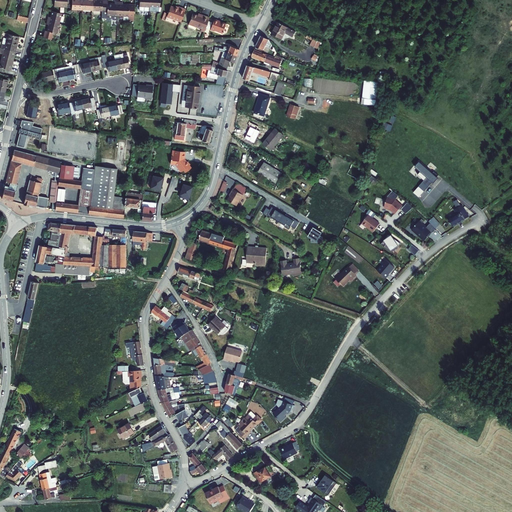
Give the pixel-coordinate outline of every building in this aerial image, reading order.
[(71,0),(72,8),(81,8),(81,0),(71,0)] [(81,0),(81,8),(91,9),(91,0),(81,0)] [(102,9),(102,0),(91,0),(91,9),(102,9)] [(107,0),(104,0),(102,0),(102,9),(101,13),(101,17),(111,17),(111,19),(117,19),(118,14),(118,0),(114,0),(114,3),(107,2),(107,0)] [(122,1),(118,0),(118,14),(129,14),(128,19),(133,19),(133,4),(122,3),(122,1)] [(139,0),(139,9),(149,9),(149,0),(139,0)] [(149,0),(149,9),(158,10),(159,0),(149,0)] [(178,6),(178,9),(170,6),(167,17),(180,21),(185,9),(178,6)] [(58,22),(61,12),(51,9),(49,15),(46,14),(45,19),(58,22)] [(188,24),(204,30),(208,17),(201,15),(200,16),(191,13),(188,24)] [(42,35),(55,37),(58,22),(45,19),(44,24),(47,24),(45,30),(43,30),(42,35)] [(221,33),(225,24),(213,19),(209,29),(214,31),(214,30),(221,33)] [(295,34),(277,24),(270,36),(280,41),(284,35),(292,39),(295,34)] [(13,52),(17,37),(6,34),(4,45),(2,45),(1,49),(13,52)] [(292,39),(284,35),(280,41),(282,43),(284,40),(289,39),(291,40),(292,39)] [(268,39),(264,37),(261,36),(256,47),(263,51),(265,47),(275,52),(268,39)] [(317,42),(313,40),(311,43),(309,46),(313,49),(317,42)] [(231,47),(230,50),(217,46),(216,49),(223,51),(236,56),(239,49),(231,47)] [(0,61),(0,68),(9,70),(13,52),(1,49),(0,51),(0,54),(2,55),(0,61)] [(228,60),(234,62),(236,56),(223,51),(219,63),(213,62),(212,66),(225,69),(228,60)] [(264,63),(267,56),(254,51),(251,58),(264,63)] [(276,56),(275,59),(267,56),(264,63),(270,65),(279,68),(281,64),(283,59),(276,56)] [(126,66),(125,57),(113,60),(115,70),(124,68),(123,67),(126,66)] [(88,62),(87,58),(75,60),(78,73),(90,71),(88,62)] [(102,68),(100,59),(88,62),(90,71),(98,70),(98,69),(102,68)] [(105,62),(104,59),(100,59),(102,68),(105,67),(107,71),(115,70),(113,60),(105,62)] [(72,65),(72,68),(63,70),(65,79),(74,78),(73,74),(78,73),(76,64),(72,65)] [(54,67),(54,68),(51,69),(53,78),(56,77),(57,81),(65,79),(63,70),(63,66),(54,67)] [(207,66),(205,66),(204,71),(207,72),(206,76),(216,79),(214,84),(223,85),(227,70),(225,69),(212,66),(207,66)] [(268,78),(270,73),(247,67),(243,80),(250,82),(253,74),(268,78)] [(53,78),(51,69),(39,71),(40,81),(53,78)] [(279,75),(271,73),(269,80),(277,83),(279,75)] [(312,86),(313,79),(305,78),(304,85),(312,86)] [(364,80),(362,103),(377,104),(378,81),(364,80)] [(162,83),(160,103),(171,104),(172,91),(179,92),(180,86),(162,83)] [(283,85),(277,83),(273,94),(280,96),(283,85)] [(196,109),(200,87),(183,85),(180,106),(196,109)] [(153,87),(138,86),(137,98),(151,101),(153,87)] [(263,117),(269,98),(259,95),(253,114),(263,117)] [(89,97),(81,99),(83,108),(91,107),(92,111),(95,110),(93,98),(89,99),(89,97)] [(83,108),(81,99),(73,101),(73,102),(69,103),(70,111),(71,113),(75,113),(75,110),(83,108)] [(69,103),(68,102),(56,104),(58,113),(70,111),(69,103)] [(33,118),(35,105),(26,104),(24,117),(33,118)] [(121,105),(108,107),(110,116),(123,113),(121,105)] [(300,109),(291,106),(286,118),(296,122),(300,109)] [(108,107),(95,110),(97,119),(110,116),(108,107)] [(20,134),(16,145),(24,148),(28,134),(40,137),(43,129),(33,126),(34,123),(22,121),(21,126),(22,127),(21,129),(20,129),(19,133),(20,134)] [(185,128),(195,129),(196,125),(184,123),(177,122),(175,135),(177,135),(177,139),(183,139),(185,128)] [(207,142),(212,127),(201,126),(196,139),(207,142)] [(286,134),(281,132),(276,130),(264,145),(271,151),(286,134)] [(36,155),(14,149),(11,160),(19,162),(33,166),(36,155)] [(184,152),(172,150),(171,156),(170,156),(169,164),(174,164),(180,172),(183,170),(185,172),(190,168),(186,162),(185,162),(183,159),(184,152)] [(60,165),(60,162),(36,155),(33,166),(45,170),(48,170),(48,172),(50,174),(54,176),(55,172),(59,173),(60,165)] [(19,162),(11,160),(5,181),(7,182),(12,183),(14,190),(13,191),(15,191),(17,184),(15,183),(21,166),(19,162)] [(431,173),(417,162),(413,167),(418,172),(416,175),(422,180),(417,187),(423,191),(430,182),(435,177),(436,175),(432,172),(431,173)] [(266,176),(271,168),(264,164),(259,172),(266,176)] [(60,165),(59,173),(58,178),(70,180),(72,166),(60,165)] [(117,169),(95,167),(91,194),(114,197),(117,169)] [(275,182),(281,174),(271,168),(266,176),(275,182)] [(82,169),(80,181),(80,189),(91,190),(93,170),(82,169)] [(162,183),(163,178),(152,176),(149,188),(159,190),(161,183),(162,183)] [(38,193),(41,181),(34,178),(33,181),(29,180),(26,190),(38,193)] [(57,186),(80,189),(80,181),(70,180),(58,178),(57,182),(57,186)] [(12,183),(7,182),(5,181),(0,198),(11,201),(13,191),(14,190),(12,183)] [(54,181),(51,181),(48,201),(52,202),(55,202),(57,186),(57,182),(54,181)] [(224,181),(220,190),(225,192),(228,183),(224,181)] [(179,195),(189,198),(193,187),(183,183),(182,187),(182,188),(182,190),(181,189),(179,195)] [(242,187),(236,184),(232,190),(238,194),(242,187)] [(246,190),(242,187),(238,194),(232,190),(226,201),(235,207),(246,190)] [(423,191),(417,187),(412,193),(418,197),(423,191)] [(80,189),(78,205),(89,206),(91,190),(80,189)] [(26,190),(22,204),(28,205),(28,204),(34,206),(34,205),(37,196),(38,193),(26,190)] [(398,196),(393,192),(386,200),(386,199),(383,210),(387,211),(388,210),(389,211),(391,213),(394,216),(398,211),(401,208),(393,202),(398,196)] [(114,197),(91,194),(90,206),(101,208),(105,208),(123,211),(124,207),(125,198),(114,197)] [(47,198),(37,196),(34,205),(45,208),(47,198)] [(137,208),(141,209),(141,201),(142,201),(125,198),(124,207),(137,208)] [(151,207),(151,203),(141,201),(141,209),(140,212),(139,220),(151,221),(152,213),(153,207),(151,207)] [(55,203),(54,210),(77,213),(77,212),(78,205),(55,202),(55,203)] [(412,209),(407,204),(402,209),(400,211),(405,216),(412,209)] [(78,205),(77,212),(81,213),(88,214),(89,206),(78,205)] [(101,208),(90,206),(89,206),(88,214),(100,215),(101,208)] [(463,211),(460,206),(455,209),(459,214),(463,211)] [(267,215),(271,217),(285,226),(285,227),(289,229),(290,229),(291,226),(295,229),(299,224),(299,223),(295,220),(294,221),(276,210),(276,209),(272,207),(270,210),(267,208),(263,214),(267,216),(267,215)] [(122,218),(123,211),(105,208),(104,216),(122,218)] [(451,211),(455,217),(446,222),(450,229),(467,217),(463,211),(459,214),(455,209),(451,211)] [(379,226),(367,217),(361,226),(365,229),(366,229),(373,234),(379,226)] [(425,228),(418,222),(411,229),(423,241),(427,237),(426,236),(434,228),(429,224),(425,228)] [(51,232),(48,246),(58,247),(58,246),(60,246),(61,236),(60,235),(60,233),(62,225),(57,224),(51,224),(49,224),(48,231),(51,232)] [(75,234),(76,226),(62,225),(60,233),(60,235),(61,236),(60,246),(60,248),(65,248),(68,233),(75,234)] [(89,235),(89,228),(80,227),(79,234),(89,235)] [(96,236),(97,228),(89,228),(89,235),(90,235),(96,236)] [(323,233),(314,228),(313,229),(311,228),(309,232),(311,233),(309,237),(312,238),(311,242),(323,242),(323,237),(321,236),(323,233)] [(125,246),(126,231),(113,230),(113,235),(113,238),(120,238),(120,246),(125,246)] [(222,241),(223,238),(201,231),(198,240),(197,240),(196,241),(229,251),(236,252),(238,246),(222,241)] [(146,242),(147,234),(134,232),(132,247),(134,247),(135,245),(142,246),(141,250),(145,251),(146,242)] [(94,245),(102,245),(103,237),(96,236),(90,235),(90,238),(94,238),(94,245)] [(399,245),(388,236),(380,246),(384,249),(386,246),(390,249),(389,250),(393,253),(399,245)] [(120,246),(112,246),(102,245),(101,249),(93,248),(92,255),(100,256),(100,260),(92,259),(66,257),(67,250),(65,250),(63,264),(93,266),(103,267),(125,268),(125,256),(126,256),(125,246),(120,246)] [(189,261),(194,246),(190,245),(184,260),(189,261)] [(93,273),(93,266),(63,264),(65,250),(65,248),(60,248),(60,246),(58,246),(58,247),(59,247),(58,249),(40,246),(36,262),(43,264),(46,254),(58,256),(56,264),(54,264),(54,273),(89,275),(89,272),(93,273)] [(419,253),(411,247),(408,252),(415,258),(419,253)] [(266,268),(268,250),(248,249),(247,266),(256,266),(256,268),(266,268)] [(214,269),(206,266),(206,268),(229,275),(235,257),(227,255),(224,266),(221,264),(220,267),(214,266),(214,269)] [(285,266),(285,263),(281,264),(283,276),(292,275),(292,278),(301,276),(298,260),(294,261),(294,264),(285,266)] [(393,269),(385,262),(376,272),(385,280),(387,276),(393,269)] [(352,266),(348,269),(335,281),(342,288),(349,282),(350,283),(356,277),(355,276),(358,273),(352,266)] [(200,275),(192,272),(180,268),(178,274),(198,281),(200,275)] [(39,283),(31,282),(28,298),(22,322),(29,323),(39,283)] [(185,292),(188,287),(182,284),(179,289),(185,292)] [(208,312),(211,306),(183,293),(180,297),(208,312)] [(167,330),(173,321),(175,318),(172,315),(170,318),(161,311),(155,307),(151,313),(157,317),(157,316),(160,318),(164,321),(161,325),(167,330)] [(164,307),(161,311),(170,318),(172,315),(168,312),(168,311),(164,307)] [(151,313),(150,315),(158,321),(160,318),(157,316),(157,317),(151,313)] [(225,327),(215,318),(207,326),(210,328),(211,327),(218,334),(225,327)] [(184,336),(189,332),(185,325),(183,326),(181,322),(172,328),(180,339),(181,338),(184,336)] [(201,346),(199,343),(191,331),(189,332),(184,336),(181,338),(190,352),(195,350),(195,349),(201,346)] [(143,365),(141,354),(139,342),(131,343),(131,346),(133,360),(136,360),(137,366),(143,365)] [(201,346),(195,349),(195,350),(199,359),(200,358),(203,364),(195,367),(197,369),(200,369),(204,367),(209,365),(210,365),(201,346)] [(240,358),(241,351),(226,348),(224,354),(240,358)] [(227,360),(238,363),(240,358),(224,354),(223,360),(227,361),(227,360)] [(174,366),(175,361),(171,361),(152,359),(155,376),(164,376),(170,377),(173,377),(173,373),(165,373),(164,364),(174,366)] [(212,372),(209,365),(204,367),(200,369),(197,369),(203,375),(212,372)] [(140,372),(127,371),(127,377),(128,377),(129,384),(129,393),(138,389),(139,388),(138,376),(140,375),(140,372)] [(213,376),(212,372),(203,375),(200,375),(202,385),(215,384),(213,376)] [(228,375),(225,384),(225,388),(224,392),(234,396),(236,388),(235,388),(237,380),(240,382),(241,378),(228,375)] [(157,390),(166,389),(169,388),(168,380),(170,380),(170,377),(164,376),(155,376),(157,390)] [(178,392),(177,387),(169,388),(166,389),(157,390),(158,396),(173,393),(178,392)] [(140,393),(138,389),(129,393),(127,394),(130,399),(131,399),(134,406),(146,402),(142,394),(140,395),(139,393),(140,393)] [(175,399),(173,393),(158,396),(160,403),(175,399)] [(232,405),(234,406),(237,400),(230,397),(223,409),(229,412),(232,405)] [(164,410),(170,407),(174,406),(176,405),(175,399),(160,403),(164,410)] [(292,415),(294,407),(292,407),(283,403),(278,401),(276,407),(279,410),(272,416),(280,424),(285,419),(285,418),(289,414),(292,415)] [(184,410),(184,404),(176,405),(178,411),(178,413),(174,415),(178,422),(188,417),(184,410)] [(170,407),(164,410),(168,417),(178,411),(176,405),(174,406),(170,407)] [(205,408),(203,406),(197,412),(208,423),(214,417),(207,410),(205,413),(203,411),(205,408)] [(195,414),(200,420),(198,423),(203,428),(208,423),(197,412),(195,414)] [(235,432),(245,442),(252,435),(250,434),(258,426),(259,427),(262,424),(262,421),(259,419),(257,419),(254,422),(249,417),(246,421),(245,420),(237,428),(238,429),(235,432)] [(228,420),(225,423),(231,430),(234,426),(228,420)] [(218,430),(222,425),(219,421),(214,426),(218,430)] [(203,428),(198,423),(189,433),(193,436),(200,429),(203,432),(205,430),(203,428)] [(122,440),(132,434),(131,433),(126,425),(116,431),(120,437),(122,440)] [(167,435),(161,426),(148,435),(149,437),(148,438),(149,440),(151,439),(152,441),(157,438),(158,440),(161,438),(167,435)] [(185,426),(178,429),(182,438),(189,445),(188,446),(189,448),(195,442),(191,438),(192,437),(188,432),(185,426)] [(230,445),(236,439),(223,426),(221,429),(226,435),(225,436),(224,435),(222,437),(230,445)] [(21,431),(15,428),(6,445),(12,449),(21,431)] [(164,441),(171,453),(177,450),(169,435),(168,436),(167,435),(161,438),(158,440),(153,442),(150,443),(152,447),(164,441)] [(235,451),(241,445),(236,439),(230,445),(235,451)] [(208,448),(201,441),(197,445),(204,452),(208,448)] [(294,452),(290,444),(283,448),(283,447),(277,450),(282,460),(295,454),(294,452)] [(6,445),(0,456),(0,471),(2,467),(12,449),(6,445)] [(26,452),(21,447),(16,453),(21,457),(23,455),(26,452)] [(225,449),(223,447),(214,454),(210,457),(212,460),(215,458),(217,460),(221,456),(226,461),(231,457),(230,455),(225,449)] [(233,453),(228,447),(225,449),(230,455),(233,453)] [(194,470),(201,465),(192,454),(189,457),(189,459),(194,465),(191,466),(192,467),(188,469),(189,472),(194,470)] [(21,464),(18,461),(16,462),(9,471),(8,473),(7,473),(6,476),(14,481),(22,473),(18,468),(21,464)] [(44,463),(45,465),(39,466),(38,467),(37,468),(38,473),(43,469),(56,466),(55,461),(44,463)] [(158,465),(160,479),(172,477),(169,464),(158,465)] [(201,476),(206,471),(201,465),(194,470),(189,472),(190,475),(198,472),(201,476)] [(264,477),(269,475),(265,467),(264,465),(250,473),(255,482),(264,477)] [(8,473),(9,471),(2,467),(0,471),(0,473),(6,476),(7,473),(8,473)] [(50,473),(48,472),(39,474),(42,489),(55,486),(56,486),(55,483),(57,482),(55,477),(52,478),(50,473)] [(334,483),(324,476),(319,484),(318,483),(315,488),(323,494),(326,489),(329,491),(334,483)] [(227,497),(221,484),(216,486),(216,485),(202,491),(207,502),(215,498),(217,501),(227,497)] [(57,493),(56,486),(55,486),(42,489),(45,499),(57,496),(56,493),(57,493)] [(320,500),(314,495),(311,499),(309,498),(306,502),(308,504),(305,508),(298,502),(294,507),(300,511),(315,511),(317,510),(318,511),(322,506),(318,504),(320,500)] [(235,507),(243,511),(249,511),(255,504),(242,496),(235,507)]
